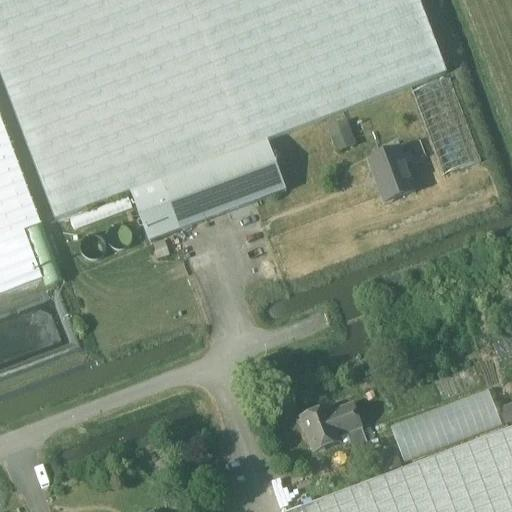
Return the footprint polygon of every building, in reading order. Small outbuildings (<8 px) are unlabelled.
[(0,0),(0,70),(57,221),(133,194),(151,243),(287,191),(269,142),(448,74),(420,0),(0,0)] [(0,297),(43,281),(25,233),(42,226),(24,178),(0,114),(0,297)] [(348,123),(337,127),(346,152),(357,148),(348,123)] [(386,204),(417,192),(401,149),(369,161),(386,204)] [(362,430),(353,406),(332,414),(330,409),(303,419),(316,454),(345,443),(343,437),(349,435),(358,458),(370,454),(361,431),(362,430)] [(511,511),(511,430),(296,511),(511,511)]
